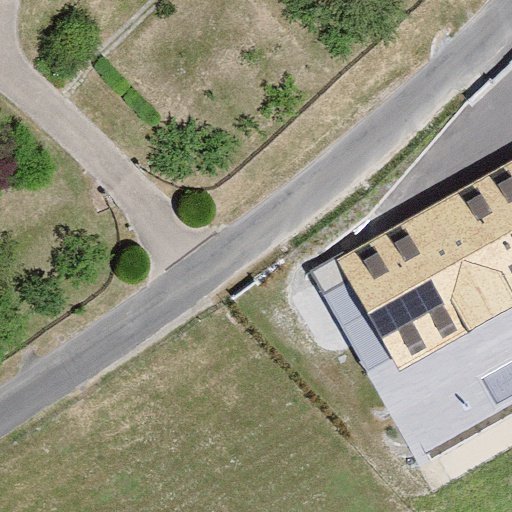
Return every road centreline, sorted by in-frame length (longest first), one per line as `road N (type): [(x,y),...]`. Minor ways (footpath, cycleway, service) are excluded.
road 1 (residential): [(511,16),(369,158),(0,434)]
road 2 (unknown): [(0,57),(136,182),(210,280)]
